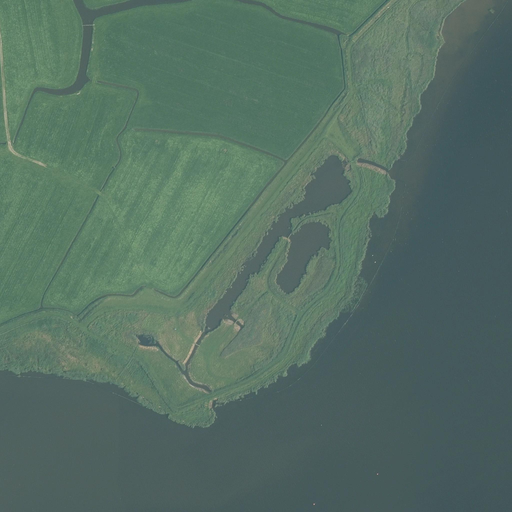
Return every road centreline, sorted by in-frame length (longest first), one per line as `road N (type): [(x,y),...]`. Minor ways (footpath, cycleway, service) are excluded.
road 1 (track): [(146,283),(105,197),(58,170),(95,78),(100,25)]
road 2 (track): [(58,170),(10,147),(0,51)]
